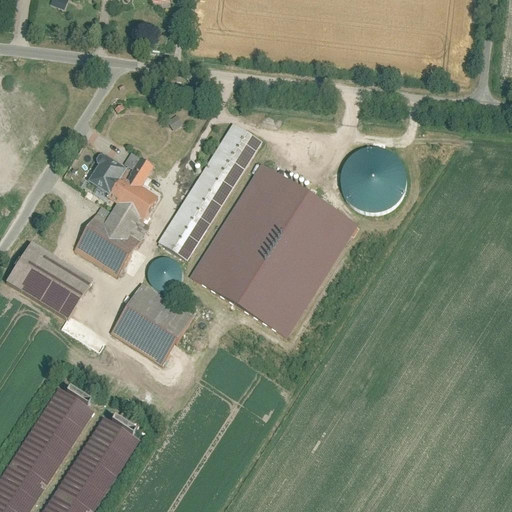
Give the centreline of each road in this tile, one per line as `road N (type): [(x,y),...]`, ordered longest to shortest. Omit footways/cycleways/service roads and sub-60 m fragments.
road 1 (residential): [(122,69),(511,115)]
road 2 (unclassified): [(0,259),(122,69)]
road 3 (residential): [(0,54),(122,69)]
